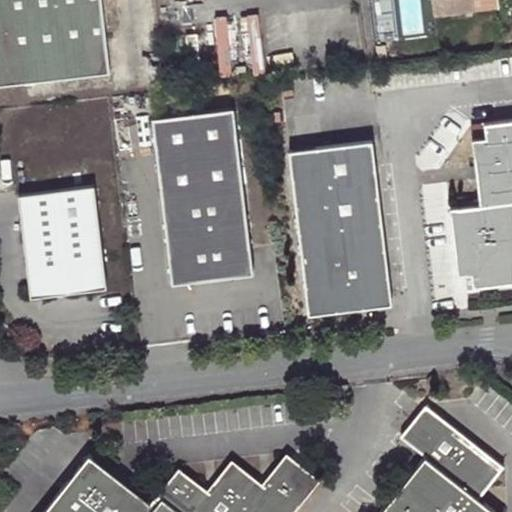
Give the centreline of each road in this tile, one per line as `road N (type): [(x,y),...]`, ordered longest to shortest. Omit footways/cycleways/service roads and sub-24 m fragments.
road 1 (residential): [(511,336),(0,396)]
road 2 (unknown): [(169,376),(140,114)]
